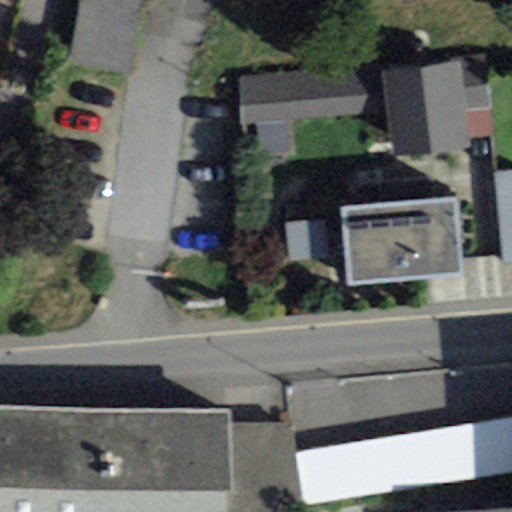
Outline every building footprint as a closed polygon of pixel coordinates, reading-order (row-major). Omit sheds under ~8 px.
[(74,0),(81,1),(69,64),(128,76),(135,25),(140,0),(74,0)] [(486,55),(237,78),(241,126),(387,112),(391,157),(469,150),(465,112),(491,110),(486,55)] [(511,264),(511,171),(493,173),(502,266),(511,264)] [(456,198),(340,208),(346,285),(463,275),(456,198)] [(326,257),(323,222),(285,226),(288,261),(326,257)] [(0,511),(89,511),(91,491),(94,410),(0,406),(0,511)] [(230,511),(233,494),(227,412),(94,410),(91,491),(89,511),(230,511)] [(511,417),(293,452),(302,507),(511,473),(511,417)]
